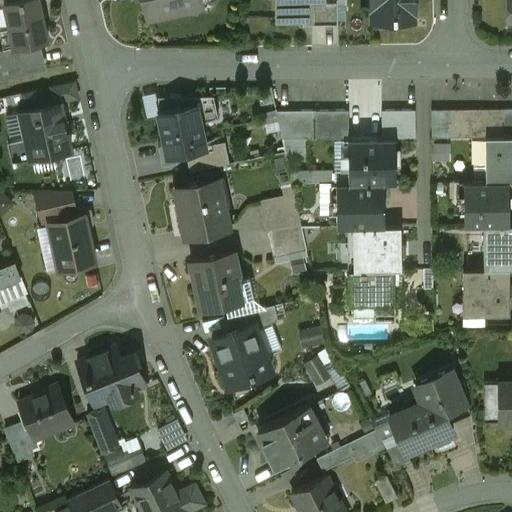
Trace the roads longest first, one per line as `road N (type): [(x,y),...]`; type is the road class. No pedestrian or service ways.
road 1 (residential): [(93,74),(461,68)]
road 2 (residential): [(244,511),(142,295)]
road 3 (residential): [(142,295),(93,74)]
road 4 (residential): [(142,295),(0,370)]
